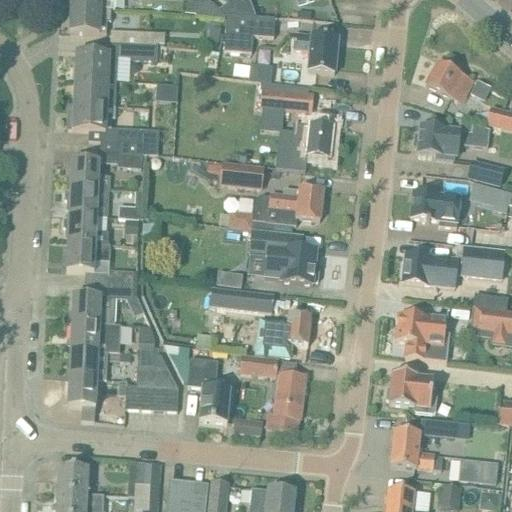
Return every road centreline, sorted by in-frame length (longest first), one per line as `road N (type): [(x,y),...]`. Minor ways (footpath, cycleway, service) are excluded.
road 1 (unclassified): [(336,470),(350,470),(400,0)]
road 2 (residential): [(336,470),(12,434)]
road 3 (residential): [(19,312),(29,101),(17,65),(0,50)]
road 4 (residential): [(12,434),(19,312)]
